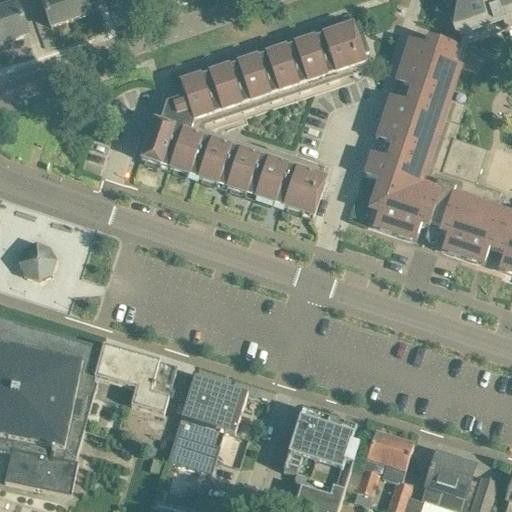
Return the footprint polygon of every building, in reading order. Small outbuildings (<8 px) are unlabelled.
[(12,0),(0,0),(0,45),(12,42),(12,43),(27,37),(21,18),(17,6),(15,7),(12,0)] [(55,0),(42,4),(51,29),(91,16),(85,0),(55,0)] [(106,0),(110,9),(137,0),(106,0)] [(511,0),(442,0),(455,37),(466,40),(471,39),(470,37),(489,31),(487,26),(501,22),(506,35),(509,34),(511,32),(511,0)] [(337,76),(366,66),(363,57),(369,55),(362,34),(356,36),(353,27),(351,28),(353,33),(344,36),(342,31),(322,37),(324,43),(316,45),(314,40),(294,47),(296,52),(287,55),(286,49),(266,56),(267,62),(259,65),(257,59),(237,66),(239,71),(231,74),(229,69),(209,75),(211,81),(202,84),(200,78),(180,85),(185,100),(166,106),(160,125),(154,124),(148,142),(149,143),(149,144),(148,144),(141,163),(161,169),(163,164),(171,167),(170,172),(190,179),(191,174),(200,176),(198,182),(218,188),(220,183),(228,186),(227,191),(247,198),(248,193),(257,196),(255,201),(275,208),(277,202),(285,205),(283,210),(313,220),(327,181),(322,180),(325,170),(266,150),(262,160),(255,157),(257,151),(237,144),(235,151),(227,148),(229,141),(208,134),(206,141),(190,136),(194,124),(213,118),(215,124),(225,121),(223,114),(241,108),(243,115),(254,111),(251,105),(269,99),(272,105),(282,102),(280,95),(298,89),(300,96),(311,92),(308,86),(326,79),(329,86),(339,83),(337,76)] [(427,49),(417,46),(415,52),(409,50),(404,65),(448,80),(458,51),(430,42),(427,49)] [(484,60),(466,54),(460,70),(478,76),(484,60)] [(399,80),(405,82),(402,88),(413,92),(411,98),(439,108),(448,80),(404,65),(399,80)] [(408,106),(397,103),(395,109),(390,107),(385,120),(430,135),(435,120),(439,108),(411,98),(408,106)] [(442,123),(435,120),(430,135),(420,164),(410,193),(444,204),(476,215),(506,225),(511,227),(511,217),(496,212),(501,196),(470,185),(481,151),(454,142),(465,108),(449,103),(442,123)] [(380,137),(385,139),(383,145),(394,148),(391,155),(420,164),(430,135),(385,120),(380,137)] [(376,165),(371,163),(365,179),(371,181),(380,184),(410,193),(420,164),(391,155),(389,163),(378,159),(376,165)] [(379,214),(376,224),(381,226),(379,232),(395,237),(410,193),(380,184),(371,211),(379,214)] [(444,204),(410,193),(395,237),(410,242),(412,237),(418,238),(421,228),(429,231),(438,204),(443,206),(444,204)] [(449,208),(443,206),(438,204),(429,231),(428,234),(439,237),(440,235),(439,234),(449,208)] [(444,204),(443,206),(449,208),(439,234),(440,235),(447,237),(444,247),(450,249),(448,255),(461,259),(476,215),(444,204)] [(356,207),(353,218),(359,220),(363,209),(356,207)] [(506,225),(476,215),(461,259),(478,265),(480,260),(486,262),(490,251),(497,254),(506,225)] [(511,276),(511,227),(506,225),(497,254),(504,256),(501,267),(507,268),(505,274),(511,276)] [(50,251),(35,247),(23,253),(18,267),(25,281),(39,284),(52,277),(56,264),(50,251)] [(0,454),(11,458),(5,486),(71,500),(78,467),(75,466),(99,383),(94,381),(103,351),(62,340),(0,321),(0,454)] [(94,381),(99,383),(136,393),(131,410),(163,420),(177,370),(160,365),(104,349),(103,351),(94,381)] [(248,397),(195,380),(167,465),(212,479),(225,435),(235,438),(248,397)] [(302,414),(283,475),(302,481),(308,483),(305,492),(299,491),(292,511),(337,511),(344,494),(351,471),(344,469),(350,450),(356,431),(302,414)] [(365,444),(359,462),(363,462),(360,471),(381,478),(384,479),(383,482),(396,486),(401,488),(401,487),(405,476),(408,468),(414,449),(409,448),(407,444),(396,440),(393,443),(376,437),(374,442),(373,446),(365,444)] [(171,445),(164,443),(162,451),(169,453),(171,445)] [(430,476),(421,505),(424,506),(437,510),(444,511),(490,511),(492,507),(498,488),(481,483),(479,487),(471,484),(476,469),(436,457),(435,461),(430,476)] [(350,478),(345,492),(357,496),(373,502),(381,478),(360,471),(360,472),(353,470),(350,478)] [(396,486),(387,511),(406,511),(410,501),(409,501),(413,490),(401,487),(401,488),(396,486)] [(161,493),(155,511),(196,511),(199,504),(161,493)]
